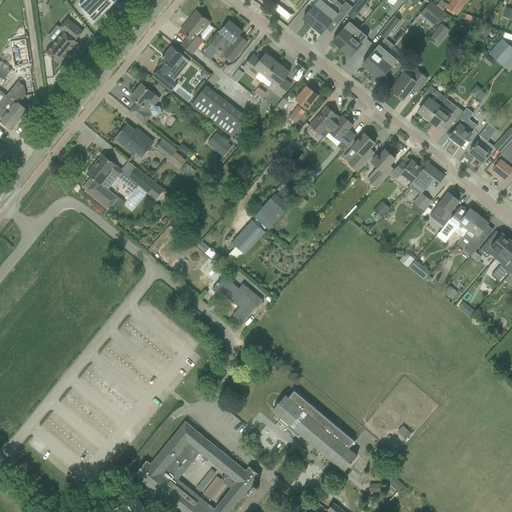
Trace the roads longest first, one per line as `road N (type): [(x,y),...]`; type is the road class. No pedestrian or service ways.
road 1 (residential): [(511,220),(231,0)]
road 2 (residential): [(0,200),(164,0)]
